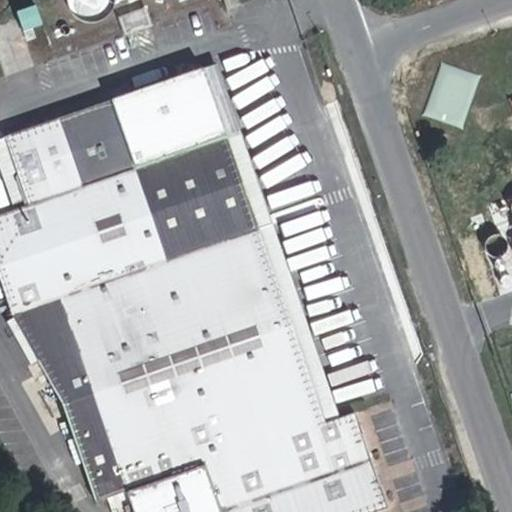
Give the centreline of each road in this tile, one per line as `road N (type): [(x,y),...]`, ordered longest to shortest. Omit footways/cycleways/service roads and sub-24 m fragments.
road 1 (unclassified): [(352,57),(511,470)]
road 2 (unknown): [(0,110),(76,69),(255,0)]
road 3 (unknown): [(85,511),(0,342)]
road 4 (unclassified): [(511,3),(352,57)]
